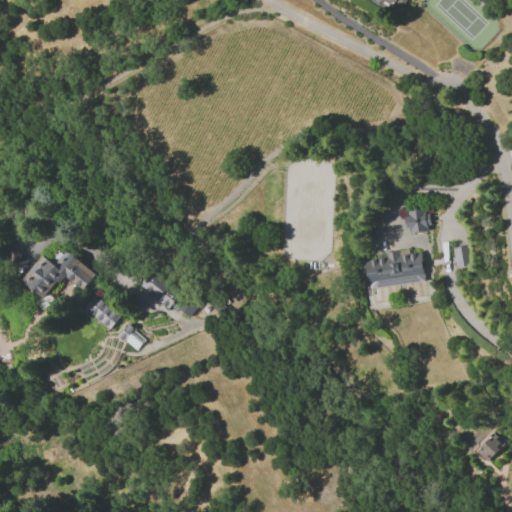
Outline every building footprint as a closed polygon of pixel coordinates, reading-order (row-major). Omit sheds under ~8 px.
[(376,0),(399,12),(405,0),(376,0)] [(427,209),(406,211),(408,233),(429,231),(427,209)] [(452,247),(455,267),(469,265),(466,245),(452,247)] [(44,254),(23,279),(44,298),(64,274),(83,290),(95,275),(62,247),(50,260),(44,254)] [(369,288),(425,280),(421,252),(399,255),(398,250),(383,252),(383,258),(365,260),(369,288)] [(140,287),(173,310),(183,295),(151,272),(140,287)] [(121,317),(96,294),(84,307),(109,330),(121,317)] [(145,339),(128,324),(119,335),(136,350),(145,339)] [(474,450),(487,461),(503,443),(491,432),(474,450)]
